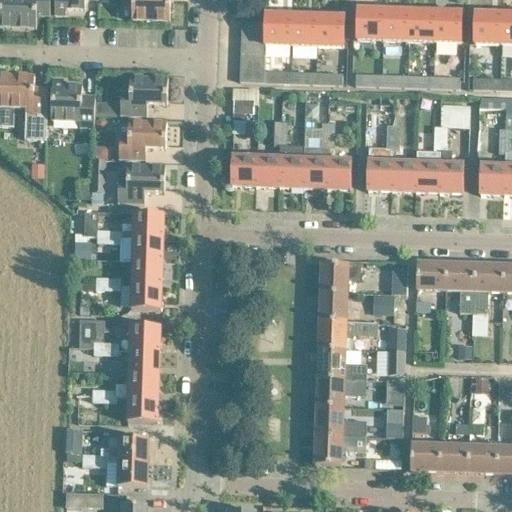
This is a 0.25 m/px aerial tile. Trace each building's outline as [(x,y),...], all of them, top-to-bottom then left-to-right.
[(0,0),(0,31),(37,33),(37,21),(50,21),(50,0),(29,0),(30,0),(0,0)] [(55,0),(55,19),(66,19),(66,14),(85,14),(85,4),(99,4),(98,0),(55,0)] [(124,0),(124,12),(133,12),(132,25),(170,26),(170,0),(124,0)] [(384,45),(385,14),(358,13),(357,44),(384,45)] [(409,46),(410,14),(385,14),(384,45),(409,46)] [(435,46),(436,15),(410,14),(409,46),(435,46)] [(436,15),(435,46),(461,47),(462,16),(436,15)] [(501,48),(502,17),(475,17),(474,47),(501,48)] [(511,48),(511,17),(502,17),(501,48),(511,48)] [(292,50),(293,19),(266,18),(266,27),(266,39),(265,49),(292,50)] [(317,51),(318,19),(293,19),(292,50),(317,51)] [(318,19),(317,51),(343,52),(344,20),(318,19)] [(266,39),(266,27),(242,26),(242,38),(266,39)] [(99,57),(113,54),(111,38),(96,40),(99,57)] [(265,49),(266,39),(242,38),(241,50),(265,51),(265,49)] [(265,63),(265,51),(241,50),(241,62),(265,63)] [(264,75),(265,63),(241,62),(241,74),(264,75)] [(264,87),(264,76),(264,75),(241,74),(240,86),(264,87)] [(290,88),(291,77),(264,76),(264,87),(290,88)] [(316,89),(316,78),(291,77),(290,88),(316,89)] [(316,78),(316,89),(342,90),(343,79),(316,78)] [(26,121),(27,121),(26,143),(46,143),(47,122),(48,93),(35,93),(35,81),(0,79),(0,111),(26,112),(26,121)] [(382,91),(383,79),(357,79),(357,90),(382,91)] [(408,92),(408,80),(383,79),(382,91),(408,92)] [(434,81),(420,81),(408,80),(408,92),(433,93),(434,81)] [(434,81),(433,93),(460,94),(461,82),(434,81)] [(147,122),(148,109),(168,109),(168,83),(130,82),(130,95),(122,95),(121,121),(147,122)] [(499,95),(500,83),(474,82),(474,94),(499,95)] [(81,132),(95,132),(95,129),(95,125),(96,100),(83,100),(83,90),(64,89),(64,84),(53,83),(52,125),(81,126),(81,132)] [(511,95),(511,83),(500,83),(499,95),(511,95)] [(254,105),(234,104),(233,117),(254,117),(254,105)] [(306,109),(305,121),(313,121),(318,116),(319,109),(306,109)] [(470,132),(470,110),(442,109),(441,131),(447,131),(470,132)] [(95,125),(95,129),(98,133),(103,132),(106,129),(106,125),(103,121),(98,121),(95,125)] [(245,138),(245,125),(233,125),(233,137),(245,138)] [(120,138),(119,165),(146,166),(147,153),(166,153),(167,127),(129,126),(129,139),(120,138)] [(287,126),(282,126),(276,126),(275,137),(287,138),(287,126)] [(335,128),(329,127),(324,127),(323,139),(334,139),(335,128)] [(400,130),(394,130),(388,130),(388,142),(399,142),(400,130)] [(447,131),(441,131),(435,131),(435,143),(446,144),(447,131)] [(511,147),(511,135),(506,134),(506,136),(500,136),(500,146),(511,147)] [(286,150),(287,138),(275,137),(275,149),(280,149),(280,150),(286,150)] [(334,151),(334,139),(323,139),(323,150),(334,151)] [(399,154),(399,142),(388,142),(387,153),(394,154),(399,154)] [(446,156),(446,144),(435,143),(434,155),(440,155),(446,156)] [(510,158),(511,147),(500,146),(499,158),(510,158)] [(304,151),(286,150),(280,150),(279,162),(281,162),(279,192),(303,193),(304,163),(304,151)] [(394,154),(387,153),(368,153),(367,195),(392,196),(393,165),(394,154)] [(94,154),(94,164),(107,164),(107,154),(94,154)] [(440,155),(434,155),(417,155),(417,166),(416,166),(415,197),(439,198),(440,155)] [(452,156),(446,156),(440,155),(439,198),(463,198),(464,167),(452,167),(452,156)] [(256,191),(257,161),(232,160),(231,190),(256,191)] [(281,162),(279,162),(257,161),(256,191),(279,192),(281,162)] [(93,163),(92,196),(106,197),(107,164),(94,164),(93,163)] [(327,194),(328,164),(304,163),(303,193),(327,194)] [(328,164),(327,194),(351,194),(352,165),(328,164)] [(416,166),(393,165),(392,196),(415,197),(416,166)] [(504,200),(505,170),(481,169),(480,199),(504,200)] [(145,210),(145,197),(165,197),(166,171),(128,170),(127,183),(119,183),(118,209),(145,210)] [(85,216),(85,240),(95,240),(98,240),(98,234),(99,216),(85,216)] [(134,242),(164,243),(164,218),(134,218),(134,242)] [(110,250),(110,235),(98,234),(98,240),(98,250),(110,250)] [(122,251),(122,235),(110,235),(110,250),(122,251)] [(163,267),(164,243),(134,242),(133,266),(163,267)] [(76,244),(75,262),(91,263),(91,244),(76,244)] [(162,290),(163,267),(133,266),(133,289),(162,290)] [(322,268),(321,297),(347,297),(348,282),(360,283),(361,266),(348,266),(348,268),(322,268)] [(443,294),(444,268),(418,267),(417,293),(443,294)] [(472,317),(473,269),(444,268),(443,294),(460,294),(460,317),(472,317)] [(501,296),(502,270),(473,269),(472,317),(471,340),(487,341),(489,295),(501,296)] [(511,296),(511,270),(502,270),(501,296),(511,296)] [(108,293),(108,282),(96,282),(95,293),(108,293)] [(121,293),(121,282),(108,282),(108,293),(121,293)] [(393,285),(393,298),(407,298),(407,286),(393,285)] [(161,315),(162,290),(133,289),(132,314),(161,315)] [(346,326),(347,297),(321,297),(320,325),(346,326)] [(374,319),(394,319),(394,300),(374,300),(374,319)] [(416,316),(431,316),(430,306),(416,306),(416,316)] [(104,346),(105,325),(80,324),(79,352),(96,353),(96,346),(104,346)] [(346,327),(346,326),(320,325),(319,354),(345,355),(346,339),(377,340),(378,328),(346,327)] [(131,354),(160,355),(161,331),(132,330),(131,354)] [(390,332),(389,356),(390,356),(405,356),(406,332),(390,332)] [(107,346),(104,346),(96,346),(96,353),(96,358),(107,358),(107,346)] [(118,359),(119,347),(107,346),(107,358),(118,359)] [(458,348),(457,366),(472,366),(473,349),(458,348)] [(159,379),(160,355),(131,354),(130,378),(159,379)] [(345,369),(345,355),(319,354),(318,383),(366,384),(367,370),(345,369)] [(390,356),(390,380),(405,380),(405,356),(390,356)] [(66,363),(66,373),(86,373),(86,362),(66,363)] [(159,402),(159,379),(130,378),(130,390),(116,389),(116,394),(116,402),(117,402),(130,402),(130,401),(159,402)] [(344,400),(366,400),(366,384),(318,383),(317,411),(344,412),(344,400)] [(388,385),(387,397),(404,397),(404,391),(395,385),(388,385)] [(464,416),(461,390),(448,391),(451,418),(464,416)] [(485,421),(488,394),(472,392),(469,420),(485,421)] [(104,406),(104,394),(93,394),(92,406),(104,406)] [(116,402),(116,394),(104,394),(104,406),(117,406),(117,402),(116,402)] [(158,427),(159,402),(130,401),(130,402),(129,426),(158,427)] [(506,423),(507,401),(495,401),(494,422),(506,423)] [(343,425),(344,412),(317,411),(316,435),(366,437),(367,426),(343,425)] [(388,414),(387,427),(403,428),(404,415),(388,414)] [(413,421),(412,436),(426,436),(427,421),(413,421)] [(470,438),(470,428),(457,428),(457,438),(470,438)] [(483,439),(483,429),(470,428),(470,438),(483,439)] [(366,457),(366,437),(316,435),(315,469),(341,470),(342,456),(366,457)] [(107,466),(120,466),(149,467),(149,443),(129,442),(120,442),(109,442),(109,453),(101,453),(101,459),(107,460),(107,466)] [(411,455),(411,475),(439,476),(440,449),(427,448),(412,448),(411,455)] [(468,477),(469,450),(457,449),(440,449),(439,476),(468,477)] [(469,450),(468,477),(497,478),(498,451),(469,450)] [(511,450),(498,450),(497,478),(511,478),(511,450)] [(66,456),(66,465),(82,465),(82,459),(82,456),(66,456)] [(82,465),(82,471),(95,471),(95,466),(96,459),(82,459),(82,465)] [(95,466),(95,471),(107,471),(107,466),(107,460),(101,459),(96,459),(95,466)] [(376,464),(365,463),(364,472),(376,473),(376,464)] [(148,491),(149,467),(120,466),(119,490),(148,491)] [(103,498),(67,497),(66,511),(102,511),(103,498)]
